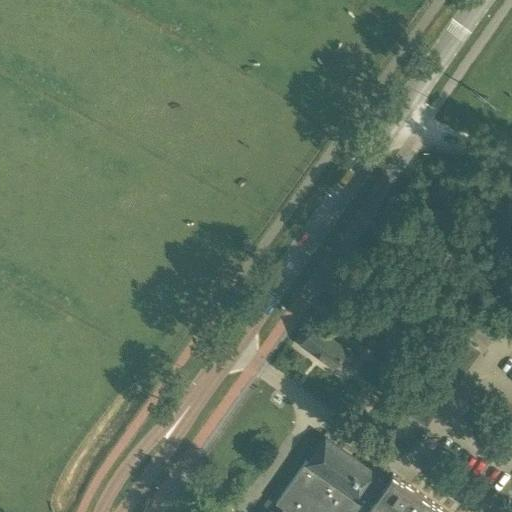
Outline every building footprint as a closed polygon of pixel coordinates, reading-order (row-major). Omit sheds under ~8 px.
[(402,305),(387,303),(385,322),(400,323),(402,305)] [(301,344),(322,359),(323,358),(334,366),(335,365),(342,370),(353,354),(346,349),(347,348),(315,324),(301,344)] [(410,413),(425,423),(477,350),(463,340),(410,413)] [(403,422),(408,425),(414,418),(409,414),(403,422)] [(447,511),(401,479),(393,474),(386,483),(375,476),(377,474),(326,437),(308,462),(306,461),(276,502),(289,511),(447,511)]
